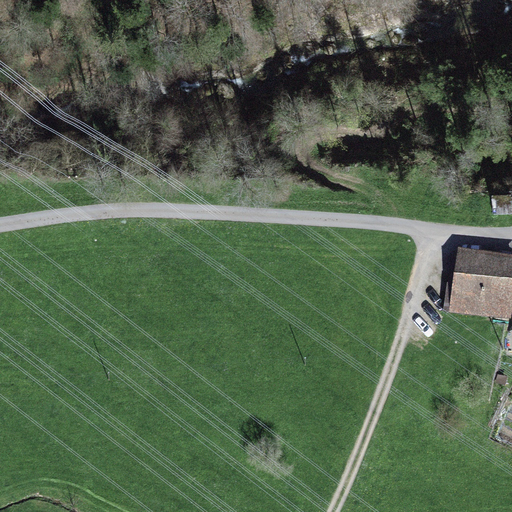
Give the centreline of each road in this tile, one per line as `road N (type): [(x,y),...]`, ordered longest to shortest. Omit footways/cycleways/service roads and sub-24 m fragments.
road 1 (unclassified): [(0,235),(438,211),(491,236),(511,232)]
road 2 (track): [(265,511),(438,211)]
